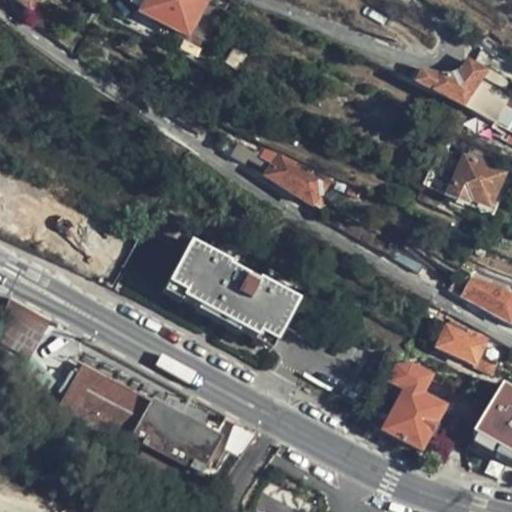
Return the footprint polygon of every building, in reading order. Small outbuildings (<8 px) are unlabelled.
[(9,0),(24,12),(34,0),(9,0)] [(205,0),(146,0),(139,14),(182,40),(202,6),(205,0)] [(484,71),(469,63),(468,64),(466,67),(465,68),(464,70),(462,72),(460,74),(458,75),(456,76),(455,77),(452,79),(450,79),(449,79),(447,79),(444,80),(442,79),(441,79),(438,79),(436,79),(434,79),(432,79),(430,78),(428,78),(427,77),(425,77),(418,73),(412,83),(442,99),(461,109),(477,83),(484,71)] [(278,151),(267,147),(261,157),(271,163),(278,151)] [(318,189),(327,174),(278,151),(271,163),(264,175),(309,201),(316,190),(318,189)] [(489,207),(503,173),(464,158),(449,198),(468,206),(470,200),(489,207)] [(0,198),(30,215),(39,198),(0,176),(0,198)] [(116,242),(39,198),(30,215),(107,258),(116,242)] [(132,251),(116,242),(107,258),(124,267),(132,251)] [(310,313),(182,244),(155,293),(268,353),(282,326),(298,335),(310,313)] [(401,249),(391,263),(395,265),(417,277),(425,264),(401,249)] [(507,327),(511,319),(511,297),(471,285),(460,301),(507,327)] [(49,322),(8,300),(0,342),(0,364),(32,398),(57,412),(61,407),(67,394),(24,366),(49,322)] [(476,358),(484,341),(470,334),(466,342),(445,331),(434,351),(489,378),(495,368),(476,358)] [(84,367),(67,394),(61,407),(142,451),(146,444),(198,473),(217,441),(84,367)] [(384,434),(421,453),(443,411),(421,399),(430,380),(413,371),(398,371),(391,384),(392,387),(373,423),(386,432),(384,434)] [(472,395),(479,382),(463,373),(457,386),(472,395)] [(511,385),(503,381),(476,436),(511,454),(511,385)] [(290,453),(279,447),(270,462),(280,467),(286,461),(290,453)] [(213,475),(225,481),(242,458),(227,450),(213,475)]
